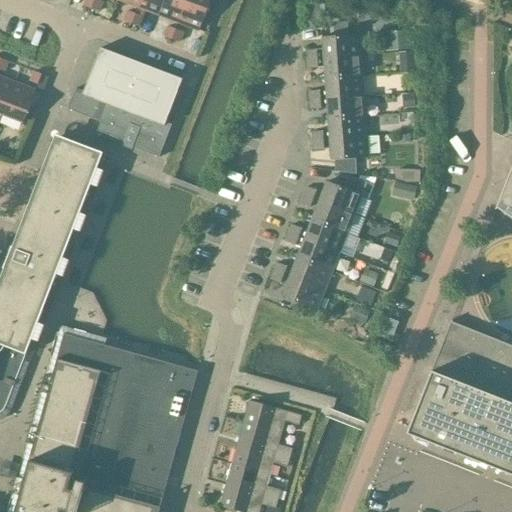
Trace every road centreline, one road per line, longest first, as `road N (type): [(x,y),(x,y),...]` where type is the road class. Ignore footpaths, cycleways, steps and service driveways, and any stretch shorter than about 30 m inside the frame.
road 1 (residential): [(346,511),(481,175),(481,11)]
road 2 (residential): [(220,375),(231,329),(218,301),(290,105),(293,37)]
road 3 (residential): [(15,188),(71,31)]
road 4 (residential): [(182,511),(220,375)]
road 5 (residential): [(191,66),(98,29),(71,31)]
